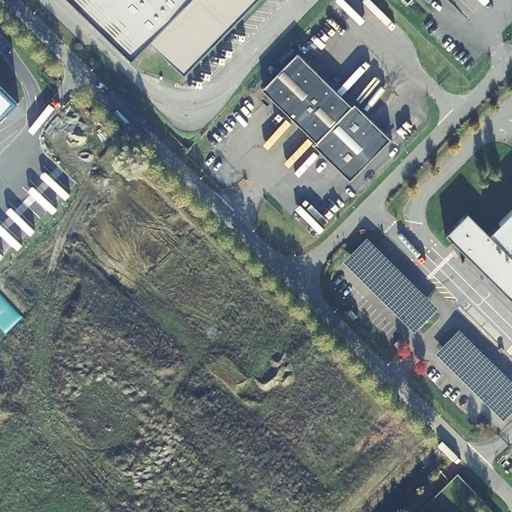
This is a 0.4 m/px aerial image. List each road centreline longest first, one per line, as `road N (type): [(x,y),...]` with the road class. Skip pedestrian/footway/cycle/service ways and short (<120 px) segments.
road 1 (residential): [(10,0),(295,283)]
road 2 (residential): [(295,283),(511,61)]
road 3 (residential): [(295,283),(511,501)]
